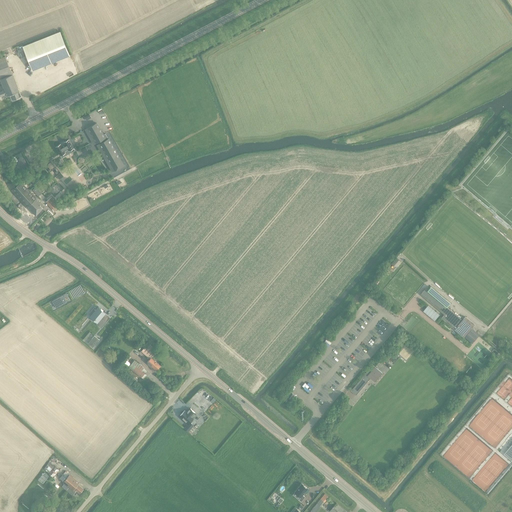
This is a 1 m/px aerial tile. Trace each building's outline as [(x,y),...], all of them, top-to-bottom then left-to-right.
[(61,32),(23,47),(33,70),(70,56),(61,32)] [(12,100),(21,97),(5,56),(0,58),(0,79),(1,80),(5,90),(0,92),(0,97),(7,94),(7,96),(10,95),(12,100)] [(124,165),(109,139),(108,139),(106,134),(104,135),(97,123),(88,128),(96,143),(99,141),(100,144),(110,163),(108,164),(112,171),(124,165)] [(74,148),(69,139),(64,142),(65,144),(62,145),(61,143),(56,146),(61,155),(62,157),(75,150),(74,148)] [(42,208),(44,206),(21,181),(11,190),(27,207),(27,206),(36,215),(43,209),(42,208)] [(42,192),(46,189),(39,181),(35,184),(42,192)] [(54,211),(59,208),(57,205),(58,204),(52,197),(46,202),(54,211)] [(396,268),(401,262),(396,258),(391,264),(396,268)] [(420,294),(444,314),(441,318),(464,337),(468,331),(474,324),(465,317),(463,320),(461,318),(456,315),(448,308),(450,302),(431,286),(428,290),(425,288),(420,294)] [(63,295),(52,301),(56,308),(67,302),(63,295)] [(94,307),(89,313),(91,315),(90,316),(90,317),(92,315),(98,321),(97,323),(97,324),(101,328),(107,322),(102,318),(106,313),(105,313),(103,311),(101,309),(98,307),(99,307),(98,306),(96,309),(94,307)] [(95,336),(88,343),(93,347),(99,340),(95,336)] [(141,351),(151,360),(150,361),(150,360),(147,364),(152,368),(153,367),(157,370),(160,365),(155,360),(154,360),(153,359),(157,354),(156,354),(158,351),(149,343),(141,351)] [(141,371),(144,368),(135,360),(129,367),(141,378),(145,374),(141,371)] [(373,365),(351,391),(356,395),(370,378),(375,381),(382,372),(373,365)] [(154,384),(146,377),(145,379),(152,386),(154,384)] [(193,419),(192,417),(195,413),(191,408),(187,412),(185,411),(180,415),(183,418),(181,419),(187,424),(184,428),(188,432),(188,431),(193,425),(194,425),(190,422),(193,419)] [(197,429),(193,425),(188,431),(192,435),(193,433),(195,434),(197,431),(196,430),(197,429)] [(53,477),(59,470),(54,466),(49,473),(53,477)] [(66,471),(60,479),(65,483),(69,487),(66,490),(72,495),(76,490),(80,493),(83,489),(78,484),(79,482),(66,471)] [(302,484),(295,492),(301,497),(299,500),(301,502),(305,497),(303,495),(308,488),(302,484)] [(311,511),(310,511),(317,511),(330,497),(325,494),(311,511)] [(330,511),(347,511),(337,503),(329,511),(330,511)]
